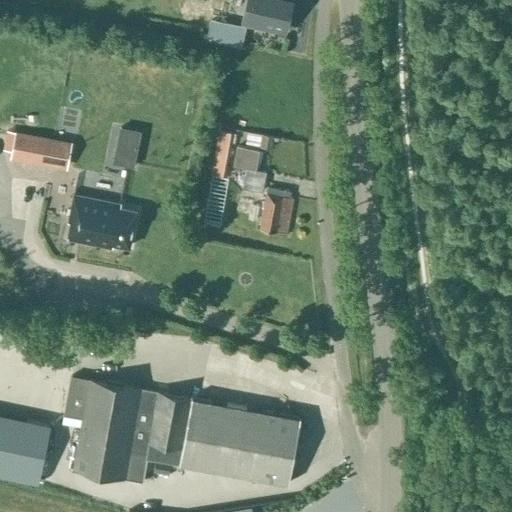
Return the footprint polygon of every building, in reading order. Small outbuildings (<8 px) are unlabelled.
[(244,0),(240,22),(285,33),(292,0),(244,0)] [(212,173),(224,175),(232,131),(220,129),(212,173)] [(55,138),(15,130),(9,158),(50,166),(55,138)] [(262,133),(259,145),(272,148),(274,136),(262,133)] [(139,140),(138,160),(150,161),(151,140),(139,140)] [(237,145),(233,165),(245,167),(256,169),(260,149),(237,145)] [(262,191),(266,171),(256,169),(245,167),(242,187),(262,191)] [(99,190),(114,192),(117,173),(101,171),(99,190)] [(259,228),(284,232),(286,233),(292,197),(284,196),(284,194),(283,194),(284,189),(279,188),(278,193),(267,191),(259,228)] [(73,193),(68,221),(70,221),(67,237),(112,246),(113,242),(128,246),(136,209),(120,206),(121,203),(73,193)] [(71,375),(64,414),(82,417),(72,468),(125,478),(143,481),(147,457),(288,483),(300,416),(191,396),(156,390),(156,391),(141,388),(141,387),(89,378),(71,375)] [(0,472),(38,481),(50,424),(0,413),(0,472)] [(156,460),(153,471),(169,474),(172,463),(156,460)] [(101,488),(97,501),(140,511),(163,511),(166,504),(101,488)] [(247,511),(246,495),(178,500),(178,511),(247,511)]
